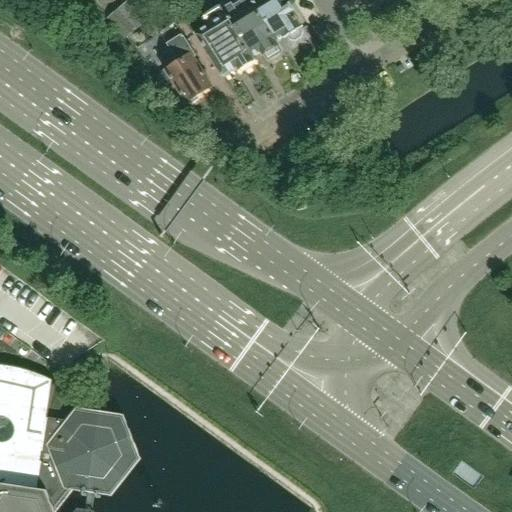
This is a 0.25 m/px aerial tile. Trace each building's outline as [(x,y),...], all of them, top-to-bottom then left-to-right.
[(174,3),(172,0),(159,0),(165,9),(174,3)] [(278,42),(250,0),(247,0),(235,8),(230,0),(220,6),(221,8),(253,58),(261,54),(262,55),(263,54),(268,61),(282,52),(278,45),(279,44),(278,42)] [(297,18),(287,2),(286,2),(284,0),(250,0),(278,42),(285,38),(285,39),(287,38),(289,42),(296,43),(303,39),(304,33),(302,29),(303,28),(296,18),(297,18)] [(127,37),(145,22),(128,1),(108,17),(126,38),(127,37)] [(253,58),(221,8),(206,17),(211,26),(196,36),(222,78),(227,78),(228,77),(232,74),(233,72),(237,70),(238,71),(244,72),(253,67),(254,60),(253,58)] [(191,105),(199,100),(200,94),(212,86),(195,58),(196,57),(184,37),(169,47),(178,62),(165,70),(186,103),(191,105)] [(0,328),(60,371),(98,345),(104,341),(0,265),(0,328)] [(0,511),(56,511),(63,503),(69,496),(73,491),(83,493),(90,494),(96,494),(103,495),(111,497),(141,459),(123,415),(76,408),(66,421),(47,418),(53,381),(42,376),(36,373),(31,371),(25,370),(14,367),(8,366),(2,365),(0,365),(0,511)]
